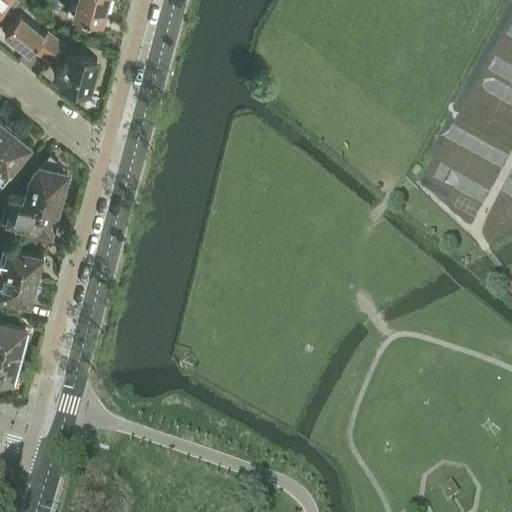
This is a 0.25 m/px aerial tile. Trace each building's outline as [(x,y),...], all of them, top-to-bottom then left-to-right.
[(103,21),(108,0),(77,0),(74,14),(103,21)] [(30,52),(34,47),(45,32),(21,12),(5,32),(30,52)] [(45,32),(34,47),(42,54),(57,35),(48,28),(45,32)] [(57,35),(42,54),(50,61),(66,42),(57,35)] [(93,74),(97,57),(71,50),(70,51),(54,72),(63,79),(63,80),(67,81),(66,82),(71,86),(72,87),(78,91),(78,93),(79,93),(80,92),(87,90),(88,90),(93,74)] [(0,118),(0,144),(12,129),(12,125),(6,120),(2,121),(0,118)] [(12,129),(0,144),(0,179),(30,144),(12,129)] [(31,174),(25,198),(61,208),(64,198),(61,194),(68,170),(65,170),(65,168),(50,156),(44,164),(40,163),(31,174)] [(61,208),(25,198),(9,194),(3,217),(22,223),(46,230),(51,232),(54,221),(58,219),(61,208)] [(0,242),(0,267),(36,277),(37,272),(40,273),(45,255),(0,242)] [(36,277),(0,267),(0,293),(32,302),(37,284),(34,283),(36,277)] [(20,360),(26,339),(23,335),(26,325),(19,323),(5,319),(0,317),(0,379),(1,380),(12,378),(16,362),(20,360)]
